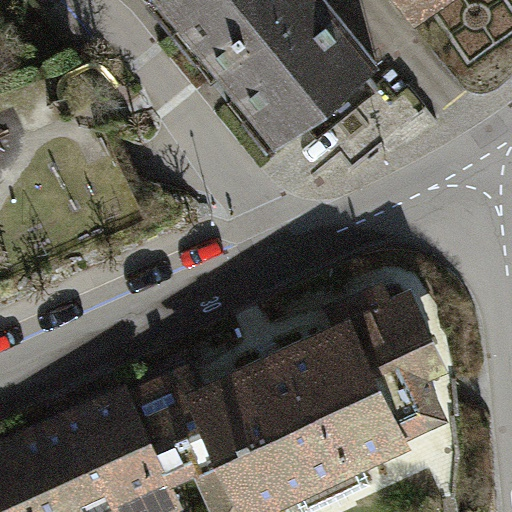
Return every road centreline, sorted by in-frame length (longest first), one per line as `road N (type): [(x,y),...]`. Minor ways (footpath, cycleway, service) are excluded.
road 1 (residential): [(91,0),(210,141),(287,257)]
road 2 (tertiary): [(0,388),(287,257)]
road 3 (tertiary): [(287,257),(484,161)]
road 4 (tertiary): [(484,161),(501,209),(511,294)]
